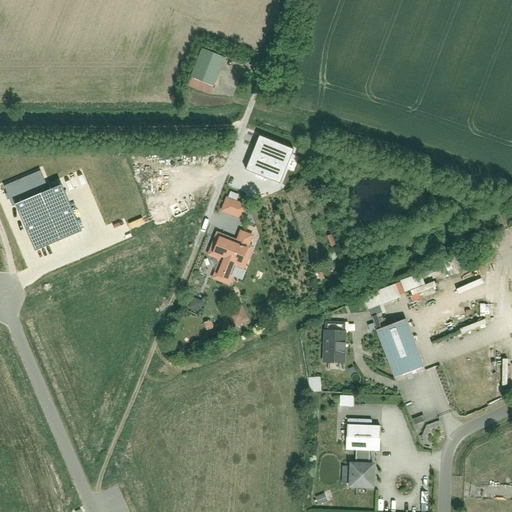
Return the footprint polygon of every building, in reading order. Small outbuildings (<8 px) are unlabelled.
[(224,57),(202,48),(191,77),(213,85),(224,57)] [(281,184),(294,149),(259,136),(246,170),(281,184)] [(15,205),(50,190),(41,170),(4,185),(13,206),(15,205)] [(35,250),(81,231),(62,185),(50,190),(15,205),(35,250)] [(249,205),(226,197),(221,212),(243,220),(249,205)] [(255,234),(240,228),(236,238),(216,230),(206,255),(222,261),(218,271),(214,270),(211,279),(231,287),(235,277),(231,275),(234,265),(244,269),(254,246),(251,245),(255,234)] [(417,276),(361,293),(372,328),(383,325),(376,303),(409,293),(412,301),(437,293),(433,280),(419,285),(417,276)] [(205,302),(193,296),(188,308),(200,313),(205,302)] [(250,320),(242,304),(226,312),(234,328),(250,320)] [(457,328),(459,333),(484,323),(482,318),(457,328)] [(405,319),(377,330),(397,379),(425,368),(405,319)] [(344,323),(326,322),(325,361),(343,362),(344,323)] [(507,385),(507,358),(499,358),(499,385),(507,385)] [(306,377),(307,391),(319,391),(318,376),(306,377)] [(352,406),(352,395),(338,395),(338,405),(352,406)] [(380,426),(345,425),(344,451),(379,452),(380,426)] [(373,464),(350,464),(349,490),(373,490),(373,464)] [(498,485),(499,474),(485,473),(485,484),(498,485)]
